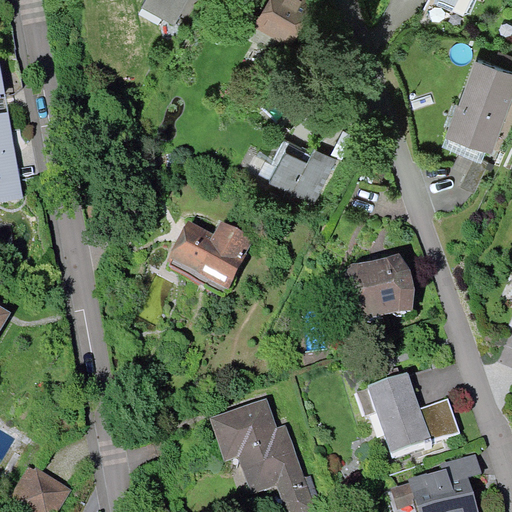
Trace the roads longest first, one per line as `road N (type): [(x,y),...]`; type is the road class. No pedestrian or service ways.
road 1 (residential): [(511,496),(343,0)]
road 2 (residential): [(13,0),(110,511)]
